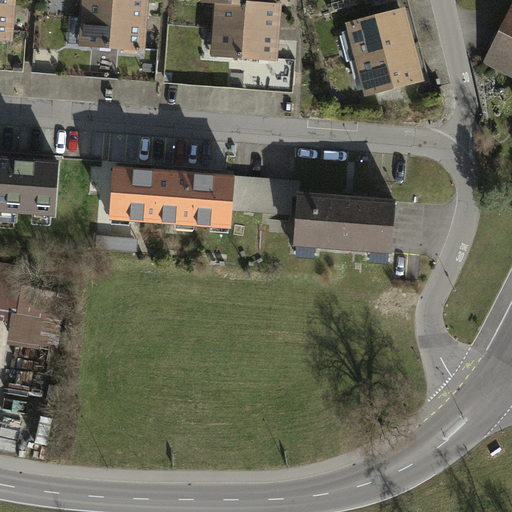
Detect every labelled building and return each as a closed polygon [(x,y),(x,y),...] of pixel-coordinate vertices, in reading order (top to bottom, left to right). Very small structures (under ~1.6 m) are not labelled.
[(0,0),(0,11),(11,12),(11,0),(0,0)] [(86,0),(86,18),(143,22),(144,9),(144,0),(86,0)] [(264,5),(220,2),(218,28),(275,32),(276,21),(277,6),(264,5)] [(11,12),(0,11),(0,38),(9,39),(10,26),(11,12)] [(402,12),(351,25),(353,33),(341,36),(348,62),(360,59),(410,45),(406,29),(402,12)] [(511,16),(493,53),(511,62),(511,16)] [(142,37),(143,22),(86,18),(70,17),(68,44),(141,49),(142,37)] [(275,32),(218,28),(216,55),(273,60),(274,48),(275,32)] [(410,45),(360,59),(368,93),(419,79),(414,59),(410,45)] [(0,209),(51,213),(51,215),(54,215),(58,161),(54,161),(54,163),(0,159),(0,209)] [(115,169),(111,216),(230,225),(231,210),(292,214),(294,182),(184,174),(115,169)] [(299,195),(295,242),(391,249),(394,202),(348,198),(299,195)] [(28,271),(0,265),(0,314),(19,318),(9,367),(44,374),(59,296),(24,290),(28,271)]
